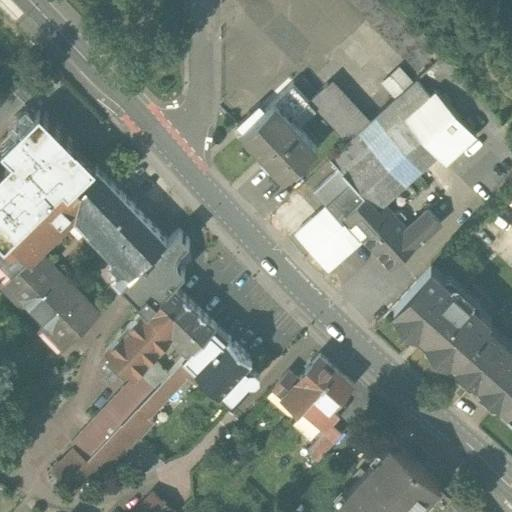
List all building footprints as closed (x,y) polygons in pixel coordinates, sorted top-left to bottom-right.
[(400,67),(382,82),(396,97),(413,81),(400,67)] [(348,139),(330,156),(338,166),(312,188),(325,203),(294,230),(327,268),(364,236),(390,264),(440,220),(427,206),(406,225),(400,219),(406,214),(401,208),(393,210),(384,200),(438,153),(445,161),(476,134),(435,88),(430,93),(417,78),(413,81),(396,97),(348,139)] [(292,83),(253,119),(248,113),(236,124),(261,152),(260,154),(268,162),(269,161),(283,175),(315,145),(289,117),(308,100),(292,83)] [(68,188),(93,163),(39,107),(3,142),(13,152),(0,164),(0,234),(3,237),(61,181),(68,188)] [(167,240),(93,163),(68,188),(61,181),(3,237),(5,245),(0,249),(0,265),(10,276),(37,250),(74,217),(88,230),(131,277),(124,284),(145,305),(147,307),(171,283),(172,284),(186,270),(177,261),(176,257),(178,251),(190,240),(179,229),(167,240)] [(99,312),(37,250),(10,276),(1,285),(42,327),(49,320),(70,340),(99,312)] [(491,319),(430,266),(393,307),(454,361),(489,322),(491,319)] [(145,305),(107,347),(123,361),(132,351),(160,324),(163,326),(189,299),(172,284),(171,283),(147,307),(145,305)] [(160,324),(132,351),(143,361),(149,354),(169,332),(188,350),(213,322),(189,299),(163,326),(160,324)] [(253,357),(213,322),(188,350),(166,375),(154,390),(137,408),(152,423),(188,383),(200,394),(209,383),(232,404),(260,373),(248,363),(253,357)] [(511,342),(489,322),(455,359),(492,393),(495,390),(504,399),(511,390),(511,342)] [(132,351),(123,361),(134,371),(143,361),(132,351)] [(319,353),(298,378),(288,370),(273,387),(299,409),(336,367),(319,353)] [(153,364),(140,377),(154,390),(166,375),(153,364)] [(336,367),(299,409),(324,432),(332,423),(339,415),(331,408),(353,383),(336,367)] [(140,377),(71,449),(87,462),(121,425),(127,418),(137,408),(154,390),(140,377)] [(511,390),(504,399),(501,403),(511,413),(511,390)] [(137,408),(127,418),(121,425),(140,444),(156,427),(152,423),(137,408)] [(324,432),(307,450),(318,459),(342,432),(332,423),(324,432)] [(392,441),(336,503),(345,511),(412,511),(438,482),(392,441)] [(482,511),(458,490),(438,511),(482,511)] [(173,511),(153,495),(136,511),(173,511)] [(21,503),(16,511),(37,511),(38,511),(21,503)]
